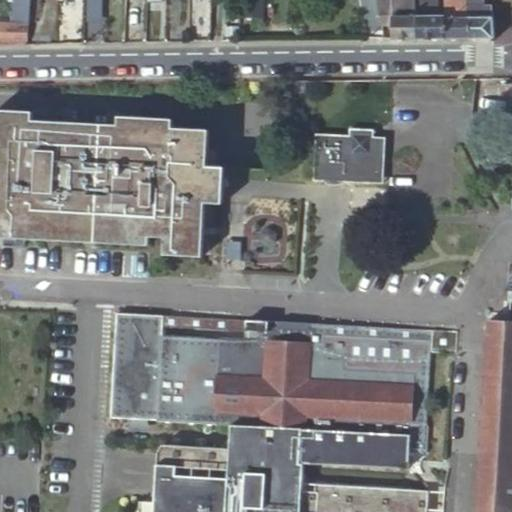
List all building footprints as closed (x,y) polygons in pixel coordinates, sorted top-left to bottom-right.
[(14,0),(12,25),(29,25),(31,0),(14,0)] [(263,0),(244,0),(244,18),(263,18),(263,0)] [(417,2),(416,0),(377,0),(382,28),(389,28),(394,27),(394,2),(417,2)] [(424,0),(416,0),(417,2),(417,15),(424,14),(424,0)] [(444,14),(443,14),(440,14),(438,0),(424,0),(424,14),(417,15),(418,38),(445,38),(444,14)] [(444,0),(446,13),(444,14),(445,38),(468,39),(469,14),(467,0),(444,0)] [(495,38),(494,12),(493,4),(485,4),(484,0),(467,0),(469,14),(468,39),(495,38)] [(417,15),(417,2),(394,2),(394,27),(389,28),(389,39),(418,38),(417,15)] [(0,39),(28,40),(29,25),(12,25),(0,24),(0,39)] [(19,107),(0,106),(0,237),(130,245),(130,240),(146,241),(147,249),(188,251),(190,201),(205,202),(207,160),(192,159),(193,124),(153,121),(153,115),(98,112),(98,118),(19,115),(19,107)] [(351,134),(318,132),(315,177),(371,180),(372,176),(380,176),(381,158),(374,158),(376,128),(352,127),(351,134)] [(287,272),(289,204),(240,202),(237,270),(287,272)] [(428,452),(429,425),(431,352),(457,354),(458,331),(122,313),(116,416),(232,423),(231,447),(164,443),(157,511),(318,511),(320,488),(303,488),(303,462),(409,468),(410,451),(428,452)] [(511,511),(511,320),(493,319),(481,511),(511,511)]
